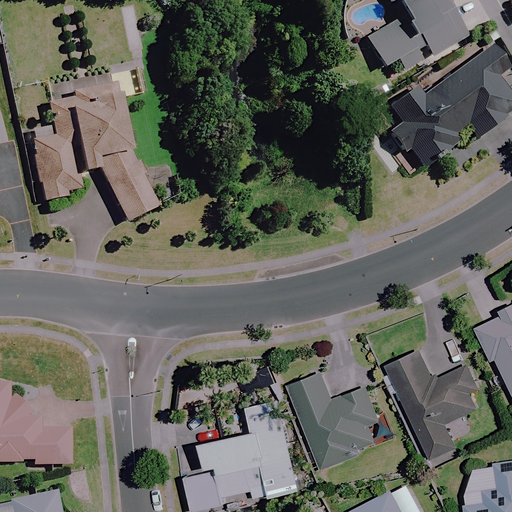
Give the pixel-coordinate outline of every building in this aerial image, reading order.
[(394,66),(400,77),(466,42),(442,0),(377,0),(387,4),(384,6),(392,20),(363,36),(383,72),(394,66)] [(511,99),(496,78),(505,72),(485,46),(468,59),(415,98),(409,90),(387,107),(400,123),(383,136),(402,162),(408,157),(419,172),(469,135),(473,141),(511,111),(511,99)] [(42,206),(67,198),(66,194),(77,190),(74,178),(97,171),(122,225),(154,212),(126,133),(123,133),(114,103),(140,95),(132,68),(106,76),(71,87),(70,84),(47,91),(51,102),(43,105),(53,137),(24,146),(42,206)] [(511,307),(501,312),(503,316),(476,329),(491,361),(496,359),(511,394),(511,307)] [(432,379),(419,352),(386,367),(430,460),(453,449),(441,426),(476,409),(466,389),(475,385),(466,363),(432,379)] [(331,401),(321,374),(288,387),(319,471),(360,456),(358,450),(375,443),(368,422),(377,419),(366,388),(331,401)] [(22,410),(22,398),(7,398),(6,381),(0,381),(0,464),(31,464),(31,467),(67,466),(67,430),(36,431),(36,409),(22,410)] [(298,492),(278,400),(248,407),(254,431),(204,442),(210,468),(211,475),(187,480),(194,511),(223,505),(222,498),(268,488),(270,498),(298,492)] [(511,511),(511,461),(494,465),(498,488),(479,491),(481,503),(464,506),(464,511),(511,511)] [(401,511),(392,492),(350,511),(401,511)] [(55,511),(52,494),(6,502),(8,511),(55,511)]
